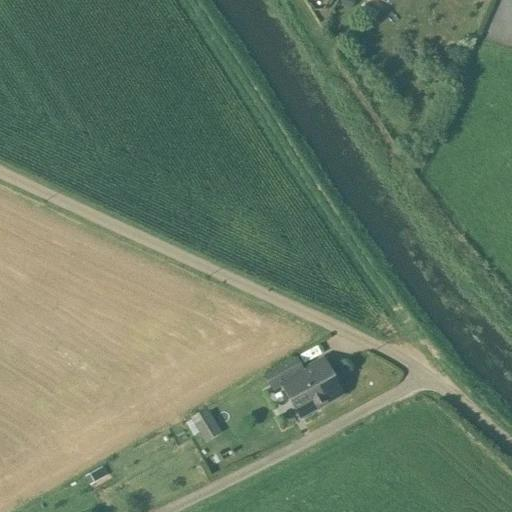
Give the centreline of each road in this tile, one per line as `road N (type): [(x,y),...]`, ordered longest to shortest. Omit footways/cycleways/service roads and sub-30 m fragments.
road 1 (residential): [(428,376),(0,175)]
road 2 (residential): [(167,511),(428,376)]
